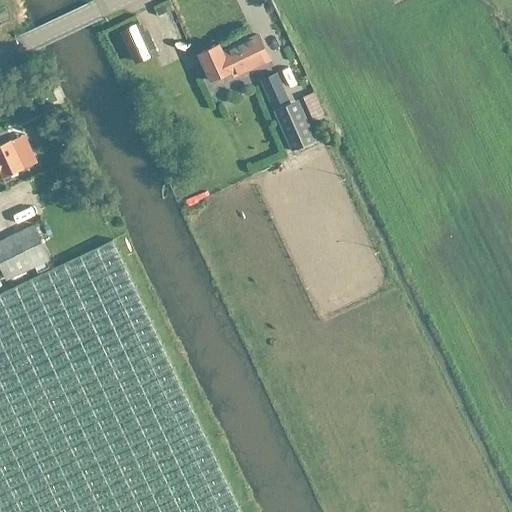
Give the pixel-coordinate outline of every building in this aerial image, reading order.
[(150,60),(136,28),(119,35),(134,67),(150,60)] [(269,61),(265,52),(257,36),(222,53),(218,44),(197,54),(210,82),(231,73),(233,77),(269,61)] [(276,73),(259,80),(274,112),(290,104),(276,73)] [(290,104),(274,112),(292,151),(316,140),(298,101),(290,104)] [(0,145),(0,175),(1,175),(3,179),(36,163),(23,135),(10,142),(10,141),(0,145)] [(33,226),(0,241),(0,268),(6,281),(50,260),(33,226)] [(0,511),(240,511),(112,241),(0,293),(0,511)]
